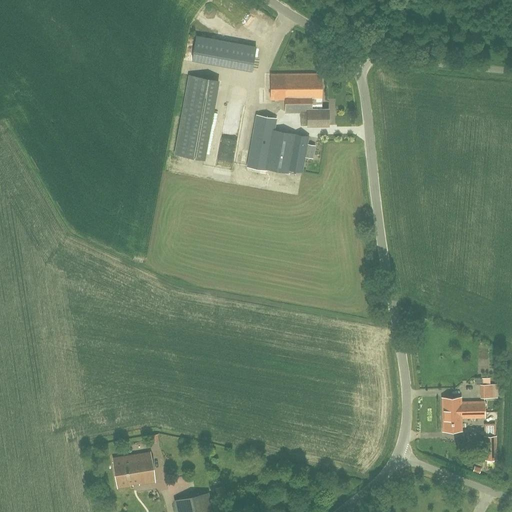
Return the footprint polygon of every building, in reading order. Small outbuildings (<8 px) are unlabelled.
[(187,59),(249,70),(253,45),(192,34),(187,59)] [(329,109),(322,109),(321,73),(270,74),(271,99),(285,99),(285,112),(300,112),(301,125),(307,125),(329,125),(329,109)] [(205,159),(216,98),(219,81),(190,76),(186,93),(175,153),(205,159)] [(227,108),(220,137),(236,140),(242,111),(227,108)] [(247,167),(267,170),(267,169),(287,173),(288,170),(302,172),(305,157),(307,145),(308,137),(274,130),(276,119),(257,115),(247,167)] [(497,398),(497,384),(482,385),(482,398),(497,398)] [(484,402),(460,402),(460,398),(443,398),(443,415),(454,415),(454,412),(461,411),(461,418),(462,418),(485,417),(484,402)] [(462,418),(461,418),(461,411),(454,412),(454,415),(443,415),(443,430),(462,430),(462,418)] [(495,436),(484,436),(483,436),(484,460),(497,460),(496,436),(495,436)] [(154,482),(150,453),(113,459),(118,487),(154,482)] [(215,489),(219,502),(226,499),(222,486),(215,489)] [(175,500),(177,511),(211,511),(208,493),(175,500)]
